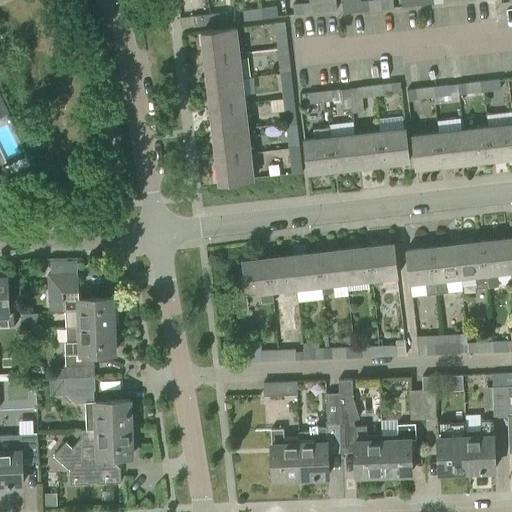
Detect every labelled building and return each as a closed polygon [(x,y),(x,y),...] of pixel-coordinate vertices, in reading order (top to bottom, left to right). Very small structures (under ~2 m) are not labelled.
[(308,0),(309,2),(310,2),(311,12),(337,9),(335,0),(308,0)] [(368,10),(367,0),(362,1),(362,0),(342,0),(344,13),(368,10)] [(369,0),(367,0),(368,10),(394,7),(392,0),(369,0)] [(310,2),(309,2),(293,4),(294,14),(311,12),(310,2)] [(278,16),(277,6),(260,8),(261,18),(278,16)] [(261,18),(260,8),(243,10),(244,20),(261,18)] [(227,12),(213,13),(209,14),(211,24),(228,22),(227,12)] [(211,24),(209,14),(193,16),(194,26),(211,24)] [(236,27),(221,29),(201,31),(203,47),(201,47),(202,57),(239,52),(236,27)] [(287,47),(285,30),(275,31),(277,48),(287,47)] [(289,64),(287,47),(277,48),(279,65),(289,64)] [(242,77),(239,52),(202,57),(203,66),(206,66),(207,81),(242,77)] [(245,102),(242,77),(207,81),(209,97),(206,97),(207,107),(245,102)] [(501,88),(499,79),(482,80),(484,90),(501,88)] [(293,97),(291,80),(281,81),(283,98),(293,97)] [(484,90),(482,80),(470,82),(471,92),(484,90)] [(391,83),(374,85),(375,95),(392,93),(391,83)] [(450,94),(449,84),(432,86),(434,96),(450,94)] [(359,97),(375,95),(374,85),(357,87),(359,97)] [(432,86),(415,88),(417,98),(419,98),(434,96),(432,86)] [(340,89),(324,91),(325,101),(341,99),(340,89)] [(308,103),(325,101),(324,91),(307,93),(308,103)] [(0,115),(9,111),(0,92),(0,115)] [(293,97),(283,98),(285,115),(295,114),(293,97)] [(248,127),(245,102),(207,107),(208,116),(211,116),(213,131),(248,127)] [(511,156),(511,122),(488,125),(492,159),(511,156)] [(492,159),(488,125),(463,128),(467,162),(492,159)] [(330,136),(329,126),(317,128),(318,137),(304,139),(308,172),(333,169),(330,136)] [(251,152),(248,127),(213,131),(215,147),(212,147),(213,157),(251,152)] [(409,161),(407,141),(405,127),(380,130),(384,164),(409,161)] [(467,162),(463,128),(438,131),(442,165),(467,162)] [(297,130),(287,131),(289,148),(299,147),(297,130)] [(384,164),(380,130),(355,133),(359,167),(384,164)] [(442,165),(438,131),(412,134),(416,168),(442,165)] [(355,133),(330,136),(333,169),(359,167),(355,133)] [(299,147),(289,148),(290,154),(291,165),(301,164),(300,153),(299,147)] [(254,178),(251,158),(251,152),(213,157),(214,166),(217,166),(219,182),(254,178)] [(511,270),(507,237),(482,240),(487,287),(498,286),(497,272),(511,270)] [(487,287),(482,240),(457,243),(461,276),(475,275),(476,288),(487,287)] [(397,276),(396,262),(393,242),(368,245),(372,279),(373,285),(383,284),(383,278),(397,276)] [(461,276),(457,243),(432,246),(437,293),(448,291),(446,278),(461,276)] [(372,279),(368,245),(343,248),(347,282),(372,279)] [(437,293),(432,246),(406,249),(410,282),(425,281),(426,294),(437,293)] [(347,282),(343,248),(318,251),(322,285),(321,285),(322,293),(333,292),(332,283),(347,282)] [(322,285),(318,251),(293,254),(297,287),(321,285),(322,285)] [(297,287),(293,254),(268,256),(272,290),(297,287)] [(272,290),(268,256),(242,259),(246,293),(261,291),(262,303),(274,301),(272,290)] [(49,274),(49,286),(49,291),(50,301),(62,300),(63,311),(65,311),(66,326),(114,324),(113,296),(78,298),(77,263),(51,265),(51,274),(49,274)] [(8,310),(8,296),(7,276),(0,276),(0,325),(9,325),(14,325),(14,310),(8,310)] [(36,311),(21,312),(21,328),(37,327),(36,311)] [(115,352),(114,324),(66,326),(67,342),(64,342),(65,354),(66,367),(56,367),(50,374),(50,378),(94,377),(94,364),(84,364),(83,353),(115,352)] [(460,352),(459,333),(441,334),(442,343),(443,353),(460,352)] [(442,343),(441,334),(417,335),(417,344),(418,354),(443,353),(442,343)] [(510,350),(510,340),(493,341),(493,351),(510,350)] [(493,351),(493,341),(476,342),(476,352),(493,351)] [(379,355),(379,345),(362,346),(362,356),(379,355)] [(396,355),(396,345),(379,345),(379,355),(396,355)] [(354,346),(345,347),(328,347),(329,357),(346,357),(354,356),(354,346)] [(329,357),(328,347),(311,348),(312,358),(329,357)] [(304,358),(303,348),(278,349),(278,360),(304,358)] [(278,360),(278,349),(261,350),(261,360),(278,360)] [(95,389),(94,377),(50,378),(51,395),(67,394),(75,402),(86,402),(87,429),(131,427),(130,399),(94,401),(93,389),(95,389)] [(345,379),(339,379),(339,391),(340,420),(342,446),(355,445),(355,449),(355,451),(355,454),(356,474),(383,473),(382,438),(368,439),(367,424),(354,424),(353,420),(353,418),(359,417),(353,398),(353,391),(352,379),(345,379)] [(297,394),(296,381),(263,382),(264,395),(297,394)] [(507,414),(506,385),(493,385),(494,414),(507,414)] [(424,417),(423,387),(410,388),(411,417),(424,417)] [(437,417),(436,387),(423,387),(424,417),(437,417)] [(340,420),(339,391),(326,391),(326,421),(340,420)] [(481,429),(465,430),(467,470),(494,469),(492,419),(481,419),(481,429)] [(467,470),(465,430),(465,422),(451,423),(451,421),(437,421),(439,471),(467,470)] [(382,433),(382,438),(383,473),(411,472),(410,438),(417,438),(416,422),(398,423),(398,432),(382,433)] [(328,475),(327,449),(326,426),(314,426),(314,431),(299,431),(299,436),(299,449),(300,477),(328,475)] [(132,455),(132,449),(131,427),(87,429),(81,429),(81,438),(73,447),(66,441),(53,455),(70,470),(70,484),(90,483),(89,481),(97,481),(97,483),(121,482),(120,468),(115,463),(103,464),(103,456),(132,455)] [(300,477),(299,449),(299,436),(284,437),(283,428),(271,428),(273,478),(300,477)] [(37,460),(37,452),(36,433),(0,434),(0,484),(22,483),(21,461),(37,460)]
